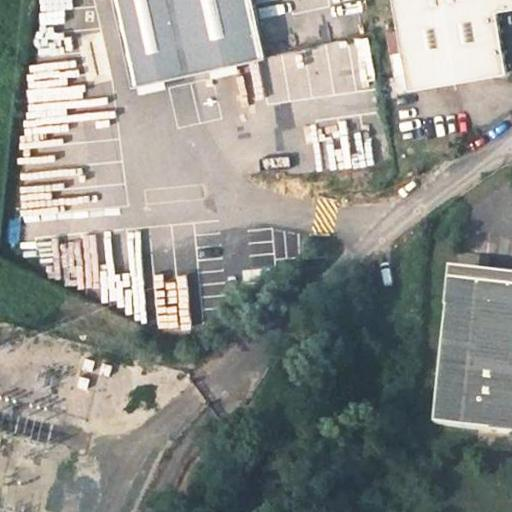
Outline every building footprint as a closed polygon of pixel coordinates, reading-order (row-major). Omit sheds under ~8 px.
[(254,0),(111,0),(118,28),(130,86),(267,58),(266,56),(254,0)] [(511,0),(392,0),(406,85),(505,70),(496,9),(511,7),(511,6),(511,0)] [(130,86),(118,28),(99,32),(111,91),(130,86)] [(387,164),(383,123),(310,131),(314,171),(387,164)] [(511,285),(451,279),(434,424),(511,433),(511,426),(511,285)]
